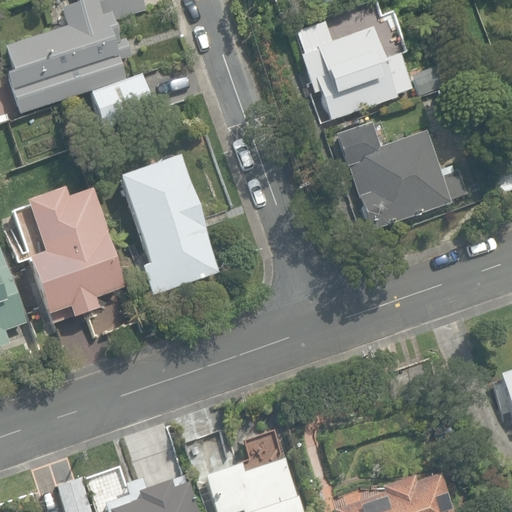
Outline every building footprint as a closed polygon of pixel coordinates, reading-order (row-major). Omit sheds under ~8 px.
[(1,48),(18,98),(118,65),(112,45),(117,44),(107,14),(98,17),(92,0),(86,0),(57,10),(63,27),(1,48)] [(291,33),(298,55),(328,45),(321,23),(291,33)] [(317,94),(328,124),(411,94),(397,55),(380,62),(368,30),(297,56),(312,96),(317,94)] [(88,93),(101,131),(151,113),(138,76),(88,93)] [(336,140),(368,233),(447,206),(446,202),(462,196),(454,172),(438,178),(422,132),(373,148),(367,129),(336,140)] [(511,151),(480,165),(494,198),(511,189),(511,151)] [(138,269),(149,298),(216,274),(173,158),(115,178),(146,266),(138,269)] [(65,309),(69,320),(96,310),(92,299),(121,289),(87,193),(61,203),(58,194),(20,208),(22,214),(9,218),(24,260),(43,316),(65,309)] [(0,346),(7,344),(2,332),(24,324),(0,260),(0,346)] [(383,374),(392,399),(436,384),(427,358),(383,374)] [(511,370),(495,376),(511,427),(511,370)] [(300,511),(282,458),(239,473),(237,465),(229,468),(217,432),(181,444),(197,489),(203,487),(211,511),(300,511)] [(329,511),(450,511),(437,473),(412,482),(410,476),(378,487),(380,494),(329,511)] [(54,487),(63,511),(89,511),(78,478),(54,487)] [(105,511),(196,511),(186,483),(170,488),(167,481),(133,493),(136,501),(105,511)]
